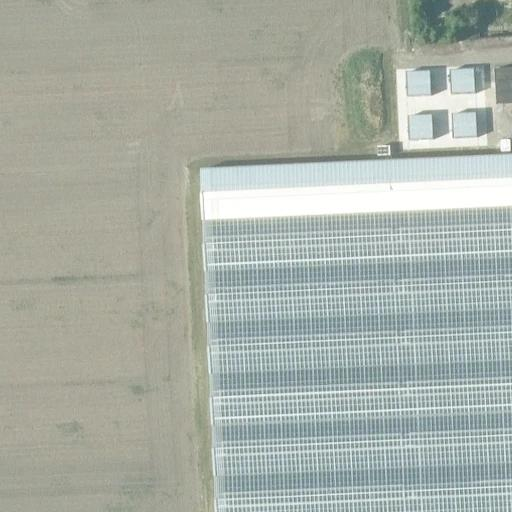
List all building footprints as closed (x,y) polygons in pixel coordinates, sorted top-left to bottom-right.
[(473,69),(449,70),(450,94),(474,93),(473,69)] [(429,71),(405,72),(406,96),(430,95),(429,71)] [(475,113),(451,114),(452,138),(476,137),(475,113)] [(431,115),(407,116),(408,140),(432,139),(431,115)] [(511,511),(511,157),(200,172),(215,511),(511,511)]
